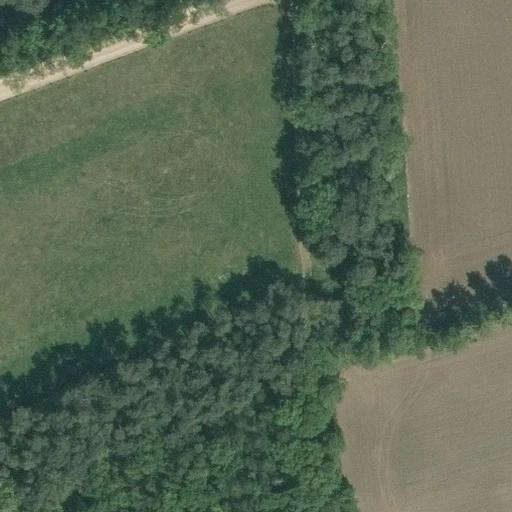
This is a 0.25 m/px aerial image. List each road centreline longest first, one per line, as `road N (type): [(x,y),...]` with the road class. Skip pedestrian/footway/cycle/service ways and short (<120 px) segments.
road 1 (track): [(292,0),(305,511)]
road 2 (track): [(0,92),(252,0)]
